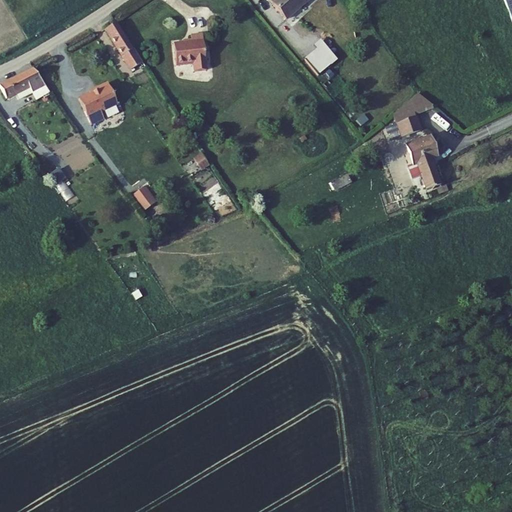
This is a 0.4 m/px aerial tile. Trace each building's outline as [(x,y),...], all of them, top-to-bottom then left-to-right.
[(271,0),(288,19),(309,0),(271,0)] [(119,19),(108,26),(133,63),(144,56),(119,19)] [(181,38),(183,58),(200,57),(201,65),(212,64),(209,29),(198,29),(199,36),(181,38)] [(320,48),(334,63),(340,57),(323,38),(317,43),(320,48)] [(320,48),(309,58),(322,73),(334,63),(320,48)] [(146,58),(144,56),(133,63),(135,66),(146,58)] [(38,65),(2,83),(9,97),(34,84),(39,90),(50,82),(38,65)] [(105,86),(88,94),(103,120),(115,113),(112,107),(128,97),(116,77),(104,84),(105,86)] [(400,108),(404,118),(393,122),(397,133),(422,124),(418,113),(438,100),(425,86),(400,108)] [(433,131),(408,140),(415,160),(410,162),(415,175),(425,171),(430,183),(443,179),(433,153),(440,151),(433,131)] [(202,152),(193,156),(199,170),(208,165),(202,152)] [(47,175),(65,201),(75,194),(57,168),(47,175)] [(337,191),(353,183),(349,174),(333,182),(337,191)] [(155,184),(147,189),(156,200),(163,195),(155,184)] [(147,189),(141,193),(150,204),(156,200),(147,189)]
